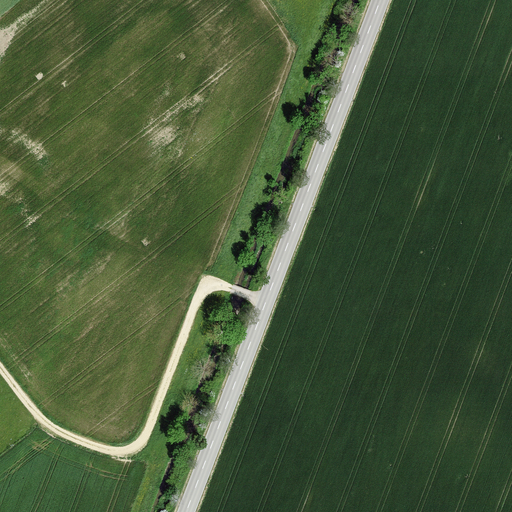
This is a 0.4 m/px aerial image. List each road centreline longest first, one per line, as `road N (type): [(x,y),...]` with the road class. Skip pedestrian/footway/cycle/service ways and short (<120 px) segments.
road 1 (tertiary): [(185,511),(377,0)]
road 2 (track): [(0,363),(56,431),(125,450),(148,434),(201,290),(211,284),(265,298)]
